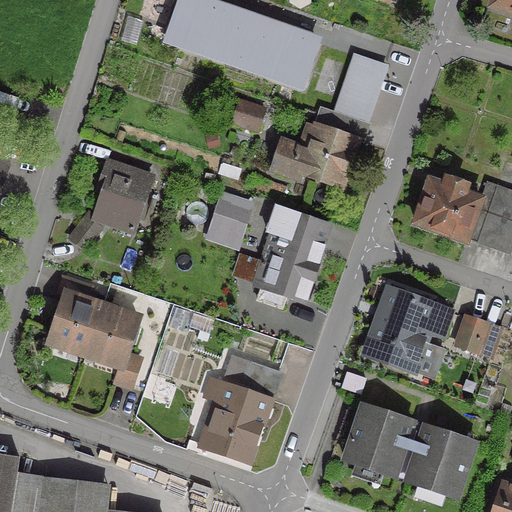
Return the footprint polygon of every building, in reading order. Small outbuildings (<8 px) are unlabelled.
[(207,0),(180,0),(166,39),(301,87),(318,39),(207,0)] [(511,0),(492,0),(490,7),(511,14),(511,0)] [(387,66),(355,55),(337,110),(369,120),(387,66)] [(261,111),(237,104),(231,123),(255,131),(261,111)] [(339,187),(354,142),(314,128),(306,152),(281,143),(271,171),(298,180),(300,173),(339,187)] [(151,189),(146,188),(149,178),(106,163),(100,181),(105,183),(93,218),(87,214),(67,239),(82,251),(102,225),(129,234),(135,219),(142,222),(152,193),(151,189)] [(464,241),(507,255),(511,240),(511,192),(484,182),(478,200),(466,196),(469,189),(444,180),(442,187),(428,182),(413,224),(464,242),(464,241)] [(247,211),(218,202),(209,230),(237,240),(247,211)] [(253,283),(301,300),(325,228),(275,211),(267,235),(279,240),(269,267),(259,263),(253,283)] [(66,346),(85,352),(100,307),(85,303),(90,288),(62,279),(57,294),(63,296),(48,340),(50,340),(52,336),(62,339),(66,346)] [(388,292),(365,356),(408,372),(423,327),(443,334),(450,314),(430,307),(433,300),(392,286),(390,293),(388,292)] [(124,355),(136,319),(100,307),(85,352),(104,358),(110,355),(121,359),(119,364),(120,364),(113,383),(128,388),(138,360),(124,355)] [(497,329),(465,317),(454,347),(487,359),(497,329)] [(197,445),(197,447),(245,464),(276,373),(248,363),(238,391),(208,381),(203,397),(219,403),(210,427),(203,425),(196,445),(197,445)] [(365,390),(348,383),(343,395),(361,401),(365,390)] [(410,424),(360,407),(342,461),(392,477),(410,424)] [(472,445),(422,428),(404,482),(454,498),(472,445)] [(0,511),(8,511),(17,459),(0,455),(0,511)] [(103,511),(106,489),(42,482),(38,511),(103,511)] [(511,511),(511,489),(501,485),(491,511),(511,511)]
